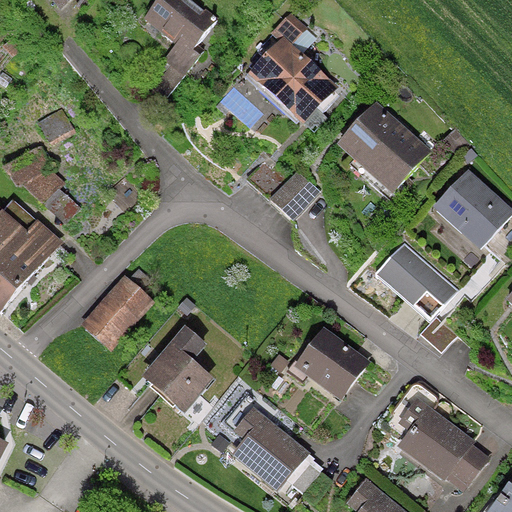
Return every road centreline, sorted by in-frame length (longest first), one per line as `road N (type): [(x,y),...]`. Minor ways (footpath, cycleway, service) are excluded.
road 1 (residential): [(14,360),(193,175),(511,422)]
road 2 (tertiary): [(14,360),(208,511)]
